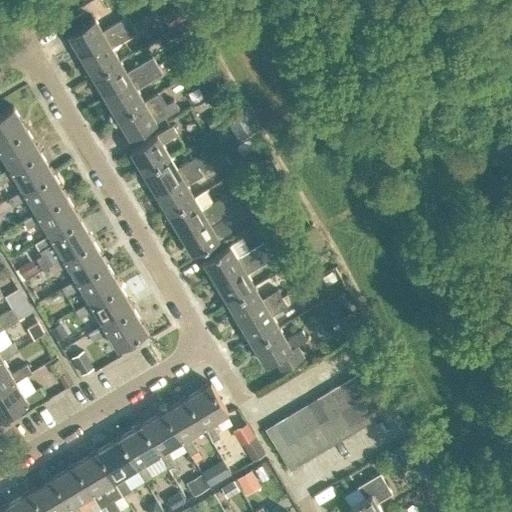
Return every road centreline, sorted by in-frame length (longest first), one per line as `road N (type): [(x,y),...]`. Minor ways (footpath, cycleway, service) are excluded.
road 1 (residential): [(203,343),(21,43)]
road 2 (residential): [(0,467),(203,343)]
